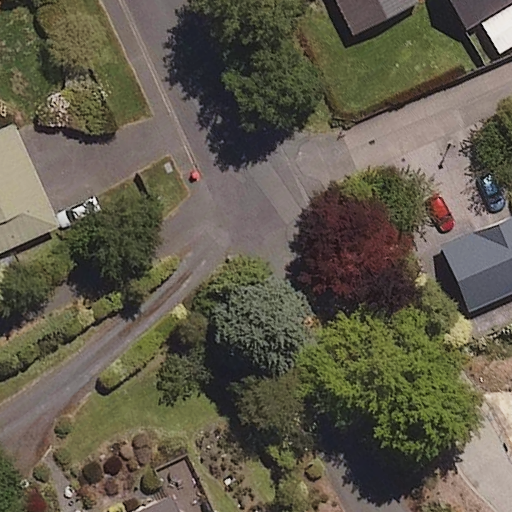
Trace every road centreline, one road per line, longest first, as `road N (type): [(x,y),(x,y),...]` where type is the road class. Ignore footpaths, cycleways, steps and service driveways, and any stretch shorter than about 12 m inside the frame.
road 1 (residential): [(380,511),(353,464),(250,190)]
road 2 (residential): [(250,190),(511,78)]
road 3 (residential): [(250,190),(167,0)]
